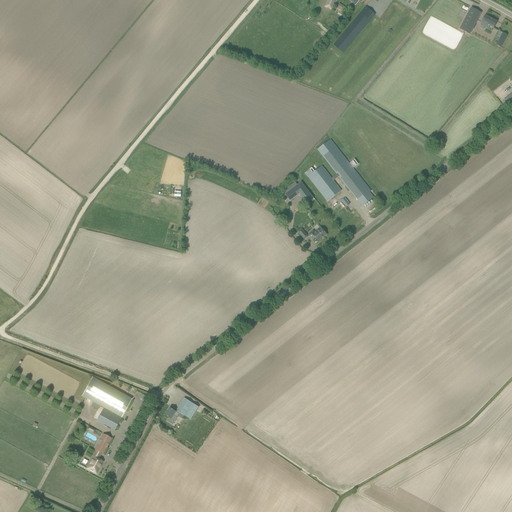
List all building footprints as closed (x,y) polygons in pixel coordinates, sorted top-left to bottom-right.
[(327,0),(324,7),(331,9),(332,10),(333,8),(333,6),(332,6),(335,0),(327,0)] [(366,7),(333,45),(343,53),(375,14),(369,9),(366,7)] [(471,8),(459,29),(470,34),(481,13),(471,8)] [(485,15),(483,19),(481,23),(487,26),(488,25),(494,28),(497,22),(485,15)] [(499,31),(497,35),(500,37),(505,39),(507,35),(502,32),(499,31)] [(507,108),(511,104),(511,93),(502,102),(507,108)] [(311,170),(305,174),(327,201),(329,200),(341,191),(333,181),(339,177),(359,202),(362,206),(373,198),(370,194),(369,193),(371,191),(353,168),(356,166),(352,161),(349,163),(331,139),(329,141),(318,150),(337,174),(331,178),(321,166),(313,173),(311,170)] [(308,202),(311,200),(312,202),(315,200),(313,198),(301,182),(285,194),(289,200),(300,192),(308,202)] [(349,204),(346,200),(345,198),(341,201),(345,207),(349,204)] [(323,231),(321,228),(314,233),(312,231),(308,235),(313,240),(315,238),(318,242),(326,234),(323,231)] [(298,232),(304,239),(308,237),(301,229),(298,232)] [(92,377),(82,396),(121,418),(131,399),(92,377)] [(184,398),(176,411),(185,416),(190,420),(199,407),(184,398)] [(170,408),(165,415),(169,417),(166,421),(172,425),(177,417),(179,414),(175,412),(174,411),(170,408)] [(103,409),(99,417),(97,419),(111,427),(115,429),(121,418),(103,409)] [(96,430),(88,425),(86,430),(94,434),(96,430)] [(101,453),(102,454),(111,438),(104,435),(103,434),(94,450),(95,451),(86,468),(96,474),(97,472),(102,462),(98,459),(101,453)]
